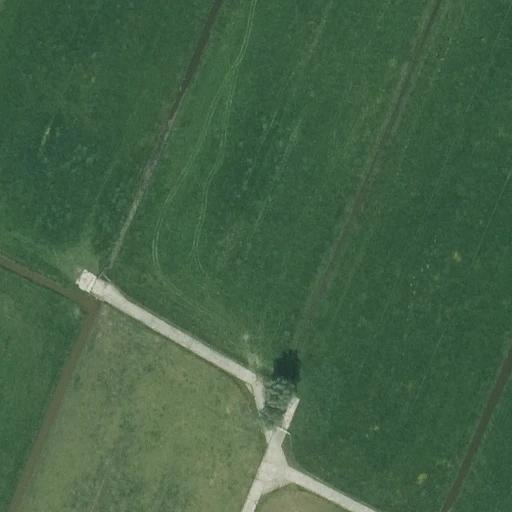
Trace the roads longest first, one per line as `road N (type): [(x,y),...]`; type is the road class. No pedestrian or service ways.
road 1 (track): [(251,511),(275,454),(267,372),(100,277)]
road 2 (track): [(386,511),(275,454)]
